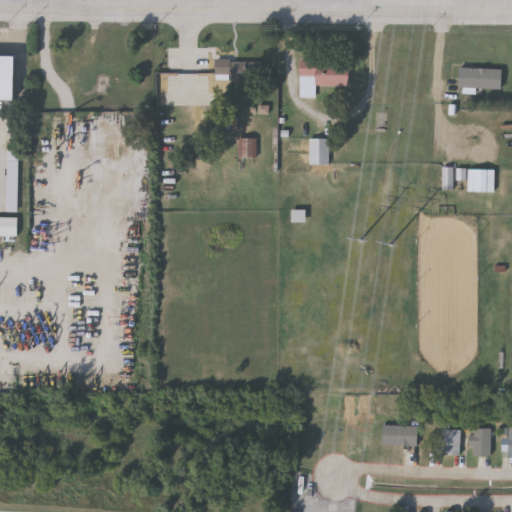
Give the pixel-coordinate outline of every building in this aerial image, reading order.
[(17,102),(0,101),(0,57),(17,58),(17,102)] [(216,81),(216,61),(263,61),(263,81),(216,81)] [(317,87),(316,99),(300,99),(300,62),(350,63),(350,88),(317,87)] [(476,69),(502,69),(502,87),(456,87),(456,69),(465,69),(465,64),(476,64),(476,69)] [(256,140),(256,159),(239,159),(239,140),(256,140)] [(308,165),(308,140),(327,140),(327,165),(308,165)] [(9,199),(26,199),(26,159),(9,159),(9,199)] [(451,190),(441,190),(441,168),(451,168),(451,190)] [(25,244),(25,204),(9,204),(9,244),(25,244)] [(25,272),(10,272),(10,312),(25,312),(25,272)] [(25,317),(10,317),(10,357),(25,357),(25,317)] [(384,445),(384,425),(419,425),(419,445),(384,445)] [(476,455),(476,428),(493,428),(493,455),(476,455)] [(444,454),(444,429),(463,429),(463,454),(444,454)]
